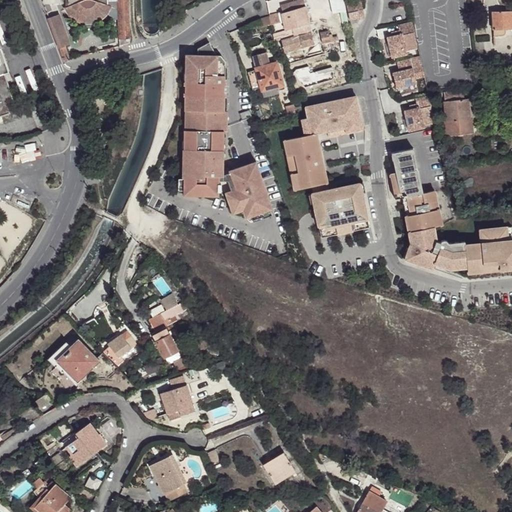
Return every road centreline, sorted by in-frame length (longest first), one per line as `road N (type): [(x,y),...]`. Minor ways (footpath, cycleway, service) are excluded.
road 1 (residential): [(0,452),(84,402),(116,404),(130,421),(132,445),(99,511)]
road 2 (residential): [(0,302),(30,273),(75,181),(77,130),(61,83)]
road 3 (residential): [(61,83),(163,49),(227,6)]
